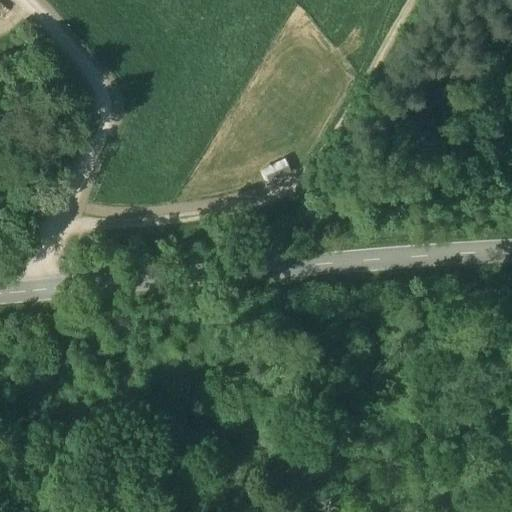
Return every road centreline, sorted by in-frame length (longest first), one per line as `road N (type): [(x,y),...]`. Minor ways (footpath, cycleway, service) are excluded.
road 1 (tertiary): [(511,248),(0,293)]
road 2 (track): [(412,0),(314,172),(286,190),(48,222)]
road 3 (track): [(12,292),(102,104),(93,77),(24,0)]
